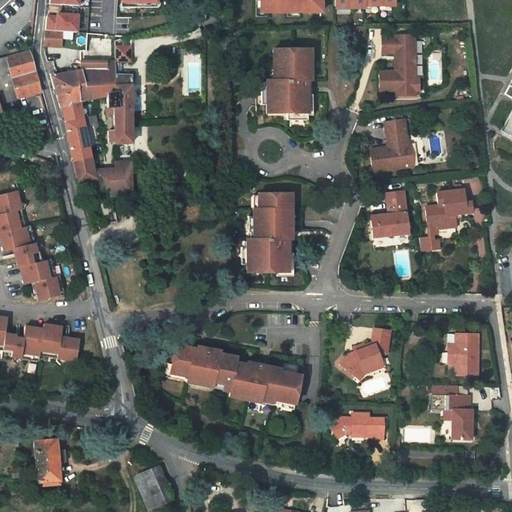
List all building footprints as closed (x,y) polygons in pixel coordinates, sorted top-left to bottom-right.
[(253,0),(254,22),(314,21),(313,0),(253,0)] [(387,13),(387,0),(328,0),(329,16),(358,16),(358,13),(387,13)] [(78,32),(79,15),(58,14),(58,16),(48,16),(47,30),(47,46),(64,47),(64,31),(78,32)] [(114,54),(129,54),(129,35),(114,41),(114,54)] [(388,44),(375,44),(375,60),(388,60),(388,63),(391,63),(391,67),(388,67),(389,78),(373,78),(373,98),(385,97),(385,103),(409,102),(409,98),(412,98),(412,85),(409,85),(408,70),(401,70),(398,68),(398,63),(408,63),(408,42),(401,42),(401,44),(398,44),(398,42),(388,43),(388,44)] [(0,114),(3,114),(0,105),(42,94),(31,52),(0,60),(0,114)] [(129,62),(129,54),(114,54),(114,62),(114,63),(129,62)] [(300,56),(263,57),(263,69),(268,69),(268,88),(262,88),(256,88),(256,90),(256,113),(256,120),(276,120),(276,127),(297,127),(297,122),(297,101),(296,88),(296,78),(300,78),(300,77),(300,56)] [(85,63),(79,63),(79,74),(83,85),(89,84),(93,99),(95,99),(101,98),(101,100),(105,99),(115,97),(114,75),(114,63),(114,62),(85,63)] [(95,99),(93,99),(89,84),(83,85),(79,74),(79,63),(78,67),(74,67),(74,73),(57,74),(51,74),(56,92),(61,108),(79,104),(96,100),(95,99)] [(115,97),(105,99),(105,112),(114,113),(114,131),(107,131),(108,143),(116,142),(116,144),(136,144),(131,75),(114,75),(115,97)] [(79,104),(61,108),(63,116),(65,123),(84,120),(79,104)] [(75,162),(95,158),(84,120),(65,123),(70,143),(75,162)] [(398,128),(378,131),(381,152),(382,152),(382,155),(381,155),(363,158),(367,181),(408,175),(404,152),(401,152),(398,128)] [(99,181),(102,181),(105,193),(114,193),(109,173),(105,174),(105,173),(99,173),(95,158),(75,162),(78,173),(81,183),(99,181)] [(118,171),(118,175),(125,175),(127,198),(139,197),(137,163),(117,164),(118,171)] [(118,171),(109,173),(114,193),(118,192),(118,199),(120,198),(127,198),(125,175),(118,175),(118,171)] [(460,200),(433,202),(434,215),(422,216),(424,234),(425,244),(429,244),(434,243),(434,238),(453,236),(451,224),(468,222),(467,212),(461,213),(460,200)] [(281,237),(280,201),(248,202),(248,204),(248,217),(243,217),(243,224),(244,241),(244,247),(240,247),(237,247),(237,250),(237,273),(237,280),(250,280),(267,280),(278,280),(278,261),(277,247),(277,237),(281,237)] [(399,201),(380,202),(382,223),(363,225),(365,246),(403,242),(399,201)] [(16,202),(0,205),(0,215),(2,225),(0,225),(0,247),(5,263),(10,261),(15,260),(21,277),(25,294),(31,292),(37,291),(40,299),(36,300),(39,311),(65,304),(60,285),(55,286),(52,287),(48,270),(44,271),(42,272),(37,254),(34,255),(28,237),(26,237),(22,238),(17,222),(21,221),(17,206),(16,202)] [(22,205),(17,206),(21,221),(25,219),(29,214),(24,212),(22,205)] [(26,237),(21,221),(17,222),(22,238),(26,237)] [(31,236),(28,237),(34,255),(37,254),(31,236)] [(426,247),(416,248),(417,260),(436,258),(435,250),(430,250),(429,244),(425,244),(426,247)] [(281,247),(277,247),(278,261),(278,280),(267,280),(267,284),(283,284),(283,261),(281,261),(281,247)] [(39,254),(37,254),(42,272),(44,271),(41,261),(45,256),(39,254)] [(17,278),(21,277),(15,260),(10,261),(12,268),(14,268),(17,278)] [(33,301),(36,300),(40,299),(37,291),(31,292),(32,296),(33,301)] [(0,357),(3,358),(2,363),(2,368),(20,371),(21,368),(40,371),(40,369),(41,364),(58,367),(57,370),(72,373),(76,373),(79,353),(61,350),(62,346),(62,338),(45,335),(44,340),(25,337),(23,344),(23,349),(5,347),(6,343),(8,330),(0,328),(0,357)] [(382,361),(386,339),(369,336),(367,348),(368,350),(360,353),(354,355),(355,358),(351,359),(344,361),(337,370),(353,383),(358,376),(378,370),(376,364),(382,361)] [(453,351),(453,341),(444,340),(444,350),(453,351)] [(471,341),(453,341),(453,351),(444,350),(443,368),(450,368),(450,379),(472,380),(473,358),(468,358),(468,352),(470,352),(471,341)] [(198,353),(174,348),(172,356),(168,376),(185,380),(198,383),(197,388),(211,391),(212,385),(229,389),(234,366),(235,361),(219,357),(211,356),(212,353),(211,353),(204,352),(204,356),(198,354),(198,353)] [(168,376),(172,356),(170,356),(168,366),(164,365),(161,379),(167,381),(179,383),(179,382),(185,383),(185,380),(168,376)] [(245,369),(234,366),(229,389),(228,394),(245,398),(244,404),(258,407),(259,401),(272,404),(291,408),(293,408),(299,380),(268,374),(265,373),(265,374),(259,373),(260,369),(253,368),(252,370),(245,369)] [(20,374),(20,371),(2,368),(2,371),(12,373),(15,378),(20,374)] [(71,377),(72,373),(57,370),(57,373),(57,375),(60,379),(66,376),(71,377)] [(358,376),(353,383),(356,387),(361,381),(379,375),(378,370),(358,376)] [(185,383),(184,385),(197,388),(198,383),(185,380),(185,383)] [(229,389),(212,385),(211,391),(228,394),(229,389)] [(453,389),(429,388),(429,398),(428,399),(427,413),(441,413),(448,414),(448,423),(447,443),(467,443),(468,413),(465,414),(466,399),(464,399),(453,399),(453,389)] [(464,389),(453,389),(453,399),(464,399),(464,389)] [(245,398),(228,394),(227,400),(244,404),(245,398)] [(272,404),(259,401),(258,407),(270,409),(271,407),(272,404)] [(291,408),(272,404),(271,407),(278,409),(277,411),(290,413),(291,408)] [(380,444),(380,423),(366,423),(366,419),(349,419),(349,423),(339,423),(333,427),(333,428),(328,431),(335,442),(343,437),(349,437),(349,440),(349,442),(370,442),(370,444),(380,444)] [(60,481),(58,442),(37,443),(40,483),(60,481)] [(141,477),(147,492),(155,511),(170,506),(157,470),(141,477)]
